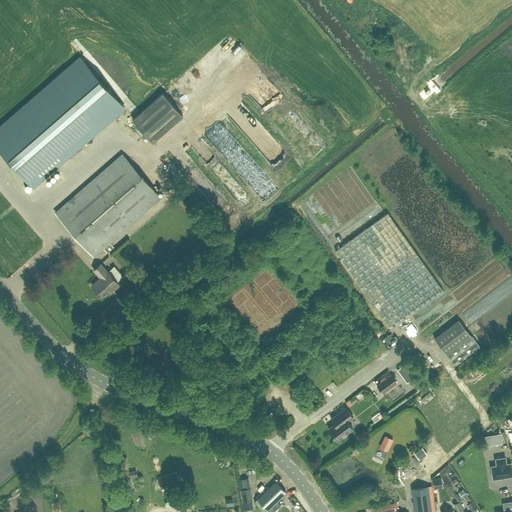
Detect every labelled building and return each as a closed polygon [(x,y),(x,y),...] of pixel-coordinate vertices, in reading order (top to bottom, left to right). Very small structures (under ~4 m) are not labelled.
[(0,149),(33,187),(125,107),(81,56),(0,126),(0,149)] [(152,142),(182,115),(162,92),(132,119),(152,142)] [(118,234),(130,223),(160,197),(122,153),(55,212),(93,256),(103,247),(107,252),(113,246),(109,242),(118,234)] [(387,212),(335,250),(391,328),(401,320),(403,323),(399,326),(408,338),(418,330),(409,318),(406,321),(404,318),(443,290),(387,212)] [(114,290),(120,284),(107,270),(107,271),(100,263),(93,269),(100,277),(91,285),(101,296),(111,287),(114,290)] [(112,268),(120,280),(124,278),(116,265),(112,268)] [(458,319),(434,337),(446,354),(470,335),(458,319)] [(426,364),(419,352),(411,356),(419,368),(426,364)] [(397,368),(407,382),(413,377),(403,363),(397,368)] [(382,392),(396,381),(390,373),(376,384),(382,392)] [(334,423),(328,428),(337,439),(352,428),(347,421),(352,416),(345,407),(330,418),(334,423)] [(386,452),(392,440),(385,436),(378,448),(386,452)] [(381,453),(378,462),(385,465),(388,456),(381,453)] [(490,464),(492,478),(511,474),(511,468),(511,461),(505,462),(504,456),(495,457),(496,463),(490,464)] [(173,484),(174,486),(180,484),(176,471),(157,477),(161,488),(173,484)] [(442,486),(440,476),(431,477),(433,488),(442,486)] [(257,499),(267,509),(285,491),(275,481),(257,499)] [(471,494),(480,491),(477,484),(469,487),(471,494)] [(252,499),(250,487),(240,489),(242,501),(252,499)] [(411,493),(414,511),(431,511),(428,491),(411,493)] [(511,511),(511,500),(502,502),(503,511),(498,511),(511,511)] [(457,511),(461,511),(464,511),(460,501),(454,503),(457,511)] [(476,508),(472,501),(468,504),(472,511),(476,508)] [(395,503),(382,506),(383,511),(384,511),(396,509),(395,503)]
